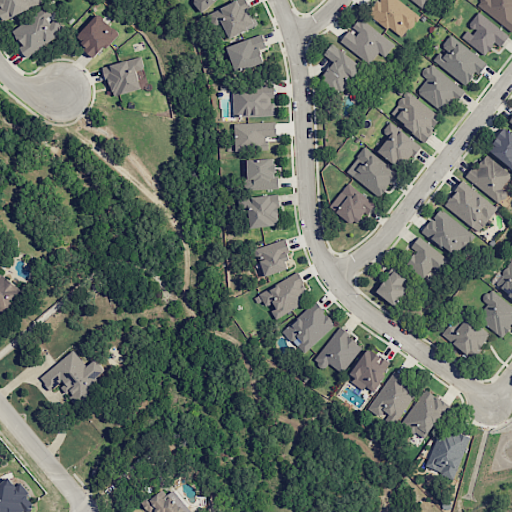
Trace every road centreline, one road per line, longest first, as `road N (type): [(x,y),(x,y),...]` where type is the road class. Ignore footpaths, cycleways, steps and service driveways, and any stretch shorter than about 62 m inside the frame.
road 1 (residential): [(492,402),(328,275),(307,213),(301,70),(278,0)]
road 2 (residential): [(511,76),(376,245),(328,275)]
road 3 (residential): [(87,511),(0,405)]
